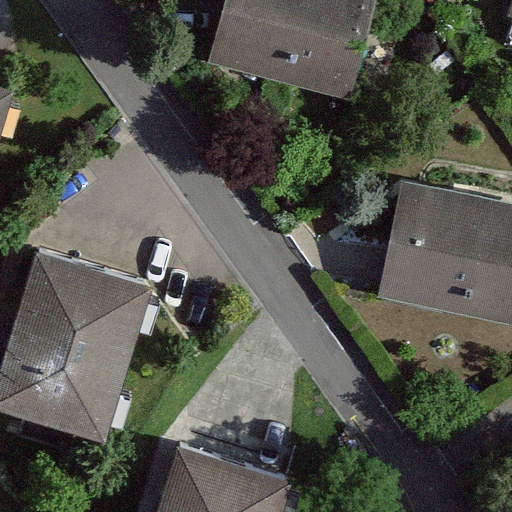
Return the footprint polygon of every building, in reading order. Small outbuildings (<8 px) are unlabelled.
[(370,0),(226,0),(215,46),(300,67),(297,80),(348,92),(370,0)] [(0,112),(9,83),(0,80),(0,112)] [(511,200),(402,179),(379,292),(511,317),(511,200)] [(147,279),(35,245),(0,359),(0,395),(26,403),(17,433),(84,453),(93,425),(102,428),(147,279)] [(274,511),(287,472),(178,437),(154,511),(274,511)]
